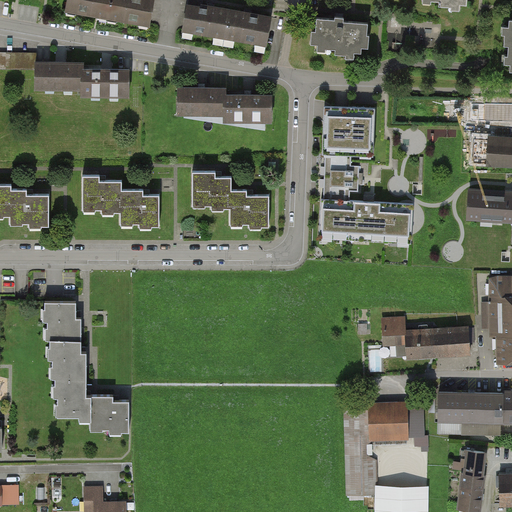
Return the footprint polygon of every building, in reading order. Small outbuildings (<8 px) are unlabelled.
[(66,0),(65,9),(149,23),(152,0),(66,0)] [(211,7),(185,3),(181,29),(268,43),(272,17),(248,13),(211,7)] [(334,20),(316,19),(316,32),(311,32),(311,44),(325,45),(325,49),(335,49),(335,54),(346,55),(347,52),(361,53),(362,47),(369,48),(370,36),(367,35),(368,24),(343,22),(343,17),(340,17),(334,17),(334,20)] [(0,69),(34,69),(34,63),(34,53),(0,52),(0,69)] [(58,63),(34,63),(34,69),(34,88),(82,88),(82,95),(130,95),(130,69),(106,69),(84,69),(84,63),(58,63)] [(203,89),(179,89),(179,113),(225,113),(225,120),(272,120),(272,95),(250,95),(225,95),(225,89),(203,89)] [(511,104),(472,104),(472,121),(511,121),(511,104)] [(342,108),(325,107),(325,111),(323,159),(325,159),(323,200),(321,199),(319,242),(412,246),(414,204),(373,202),(350,201),(350,193),(358,193),(359,182),(359,168),(351,167),(352,160),(374,161),(376,110),(342,108)] [(511,138),(469,136),(467,165),(511,167),(511,138)] [(193,172),(193,202),(206,202),(206,209),(232,208),(232,221),(243,221),(243,224),(262,224),(262,226),(269,226),(269,195),(251,195),(247,195),(247,191),(231,191),(231,177),(218,177),(216,177),(216,172),(193,172)] [(83,176),(83,206),(96,206),(96,212),(122,212),(122,221),(133,221),(133,223),(152,223),(152,226),(160,226),(160,195),(146,195),(142,195),(142,190),(122,190),(122,181),(104,181),(99,181),(99,176),(83,176)] [(0,215),(11,215),(11,220),(23,220),(23,223),(41,223),(42,225),(49,225),(49,195),(31,195),(27,195),(27,189),(10,190),(10,184),(0,184),(0,215)] [(511,192),(469,190),(467,222),(511,224),(511,192)] [(511,364),(511,277),(488,278),(488,303),(481,303),(481,330),(489,330),(489,338),(496,338),(496,365),(511,364)] [(53,377),(57,377),(58,416),(90,415),(90,429),(122,428),(122,431),(128,431),(128,400),(115,400),(112,400),(112,395),(87,396),(87,393),(86,352),(81,352),(81,348),(81,317),(75,317),(75,313),(75,303),(47,303),(47,340),(53,340),(53,377)] [(406,359),(469,356),(468,326),(404,329),(404,316),(381,318),(382,345),(405,344),(406,359)] [(511,393),(439,392),(439,433),(486,434),(486,420),(511,420),(511,393)] [(407,408),(345,410),(346,455),(357,455),(357,432),(408,431),(407,408)] [(484,483),(487,454),(463,451),(460,481),(484,483)] [(511,474),(499,476),(500,509),(511,508),(511,474)] [(475,511),(480,511),(484,483),(460,481),(457,510),(475,511)] [(19,485),(0,485),(0,505),(2,506),(2,502),(19,502),(19,485)] [(127,511),(128,503),(103,503),(102,487),(83,488),(84,510),(91,510),(91,511),(127,511)]
